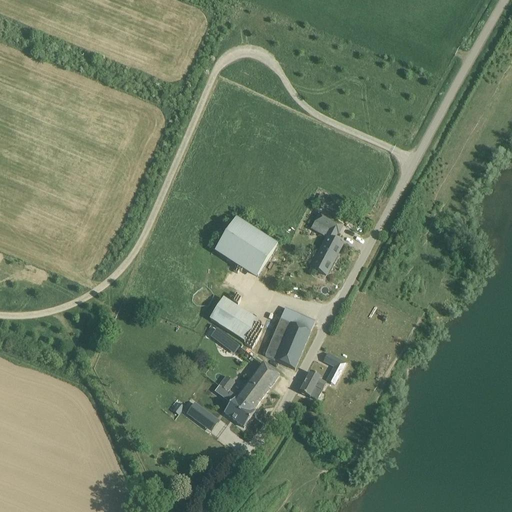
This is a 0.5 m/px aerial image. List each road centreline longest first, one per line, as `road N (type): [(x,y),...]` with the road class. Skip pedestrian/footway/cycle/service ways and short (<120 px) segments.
road 1 (unclassified): [(413,163),(315,114),(262,55),(234,54),(214,74),(131,258),(89,295),(56,310)]
road 2 (unclassified): [(211,511),(254,459),(413,163)]
road 3 (unclassified): [(413,163),(505,0)]
